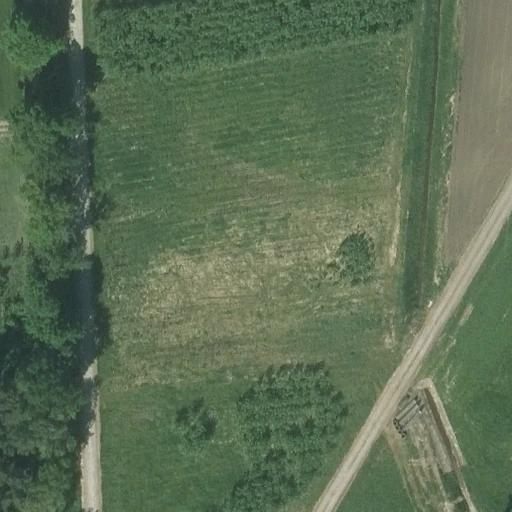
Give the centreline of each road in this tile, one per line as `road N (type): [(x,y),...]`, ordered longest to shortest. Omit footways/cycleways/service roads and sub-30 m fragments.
road 1 (track): [(94,511),(74,0)]
road 2 (track): [(321,511),(511,191)]
